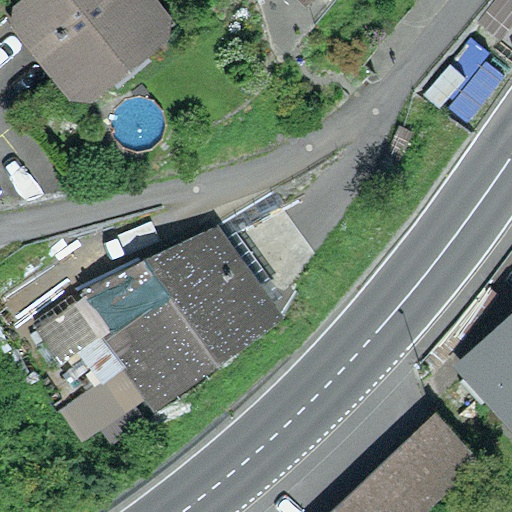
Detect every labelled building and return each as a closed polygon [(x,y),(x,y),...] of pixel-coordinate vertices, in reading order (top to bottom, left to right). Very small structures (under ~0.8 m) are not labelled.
[(43,0),(21,18),(76,86),(157,20),(141,0),(43,0)] [(417,0),(335,0),(330,6),(314,26),(364,64),(417,0)] [(42,368),(89,431),(260,308),(257,303),(267,296),(215,225),(83,287),(108,320),(42,368)] [(511,409),(511,330),(473,367),(511,409)] [(447,480),(470,458),(432,418),(409,440),(447,480)] [(373,473),(411,511),(414,511),(447,480),(409,440),(373,473)] [(338,507),(342,511),(411,511),(373,473),(338,507)]
